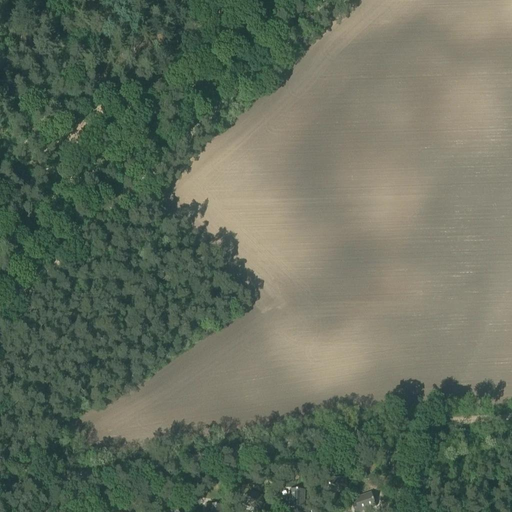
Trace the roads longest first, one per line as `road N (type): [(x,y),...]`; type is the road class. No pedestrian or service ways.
road 1 (track): [(0,490),(355,431),(511,418)]
road 2 (track): [(0,314),(330,0)]
